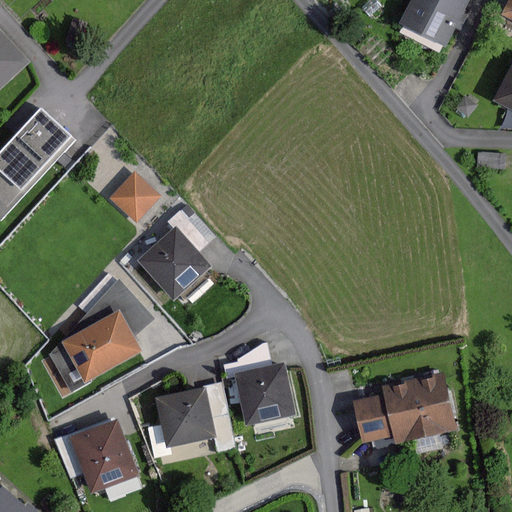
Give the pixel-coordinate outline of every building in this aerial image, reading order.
[(418,0),(407,24),(447,45),(470,0),(418,0)] [(0,88),(29,61),(0,29),(0,88)] [(511,76),(500,100),(511,106),(511,76)] [(46,108),(0,157),(0,164),(27,190),(77,136),(46,108)] [(77,136),(27,190),(0,164),(0,214),(3,216),(7,220),(81,140),(77,136)] [(164,193),(139,170),(115,196),(141,219),(164,193)] [(207,245),(212,240),(185,209),(173,220),(180,227),(201,251),(207,245)] [(180,227),(144,259),(177,295),(212,264),(201,251),(180,227)] [(122,280),(115,274),(87,304),(94,310),(122,280)] [(142,348),(136,337),(149,325),(158,317),(123,279),(122,280),(94,310),(66,340),(87,378),(142,348)] [(286,363),(240,373),(251,421),(297,411),(286,363)] [(444,373),(389,386),(391,395),(360,402),(368,438),(399,430),(401,437),(455,425),(444,373)] [(169,462),(240,446),(225,381),(206,386),(207,388),(217,432),(172,442),(168,425),(161,427),(169,462)] [(207,388),(162,398),(168,425),(172,442),(217,432),(207,388)] [(120,419),(76,437),(95,488),(109,482),(139,470),(120,419)] [(145,485),(139,470),(109,482),(115,496),(145,485)] [(0,511),(36,511),(0,481),(0,511)]
